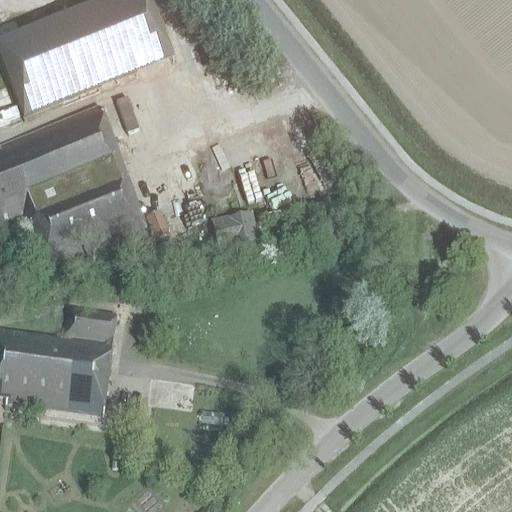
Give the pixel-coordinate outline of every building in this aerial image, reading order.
[(172,62),(148,0),(107,0),(0,40),(0,62),(21,119),(172,62)] [(42,280),(147,239),(100,110),(0,149),(0,231),(21,224),(42,280)] [(281,161),(265,164),(266,175),(282,172),(281,161)] [(168,239),(159,216),(144,221),(153,245),(168,239)] [(249,218),(227,223),(211,226),(216,253),(255,245),(249,218)] [(102,419),(116,318),(68,311),(64,343),(0,334),(0,401),(7,402),(7,406),(102,419)]
